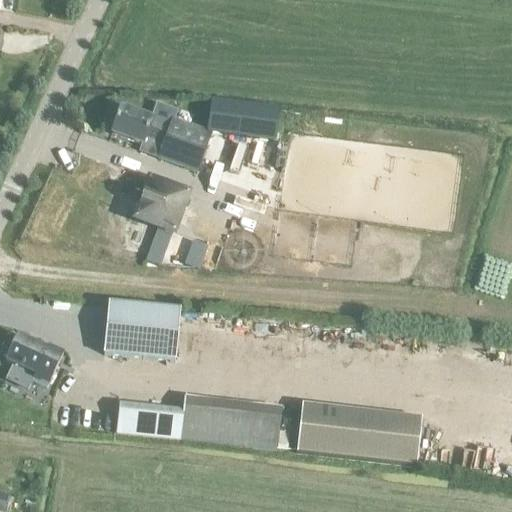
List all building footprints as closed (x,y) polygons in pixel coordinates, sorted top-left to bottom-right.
[(211,104),(207,135),(273,144),(277,113),(211,104)] [(145,141),(164,148),(169,132),(151,125),(151,123),(120,112),(111,137),(142,148),(145,141)] [(211,137),(172,123),(169,132),(164,148),(159,162),(198,175),(211,137)] [(187,197),(150,183),(136,222),(157,230),(170,235),(173,235),(187,197)] [(145,262),(158,267),(170,235),(157,230),(145,262)] [(193,244),(185,267),(199,272),(207,249),(193,244)] [(174,365),(179,314),(109,307),(104,358),(174,365)] [(3,359),(7,361),(5,364),(35,378),(31,385),(47,392),(63,358),(47,351),(46,354),(16,340),(15,343),(11,342),(3,359)] [(181,442),(275,453),(281,413),(185,402),(184,414),(181,442)] [(119,408),(117,436),(181,442),(184,414),(119,408)] [(419,421),(303,408),(298,456),(413,469),(419,421)] [(0,511),(6,511),(11,499),(0,495),(0,511)]
